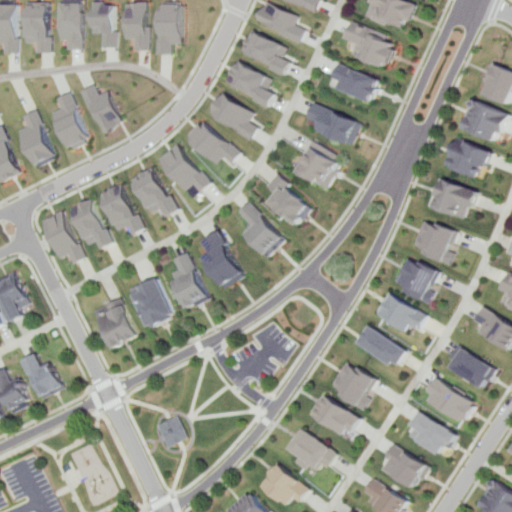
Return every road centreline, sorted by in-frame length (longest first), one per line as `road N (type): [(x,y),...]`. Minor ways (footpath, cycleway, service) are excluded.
road 1 (residential): [(484,0),(511,18),(481,456),(443,511)]
road 2 (tertiary): [(307,275),(215,342),(0,446)]
road 3 (residential): [(17,209),(162,511)]
road 4 (residential): [(240,0),(186,105),(152,138),(17,209)]
road 5 (tertiary): [(160,511),(244,455),(348,303)]
road 6 (tertiary): [(416,155),(484,0)]
road 7 (tertiary): [(348,303),(381,249),(416,155)]
road 8 (tertiary): [(459,0),(398,149)]
road 9 (tertiary): [(398,149),(342,238),(307,275)]
